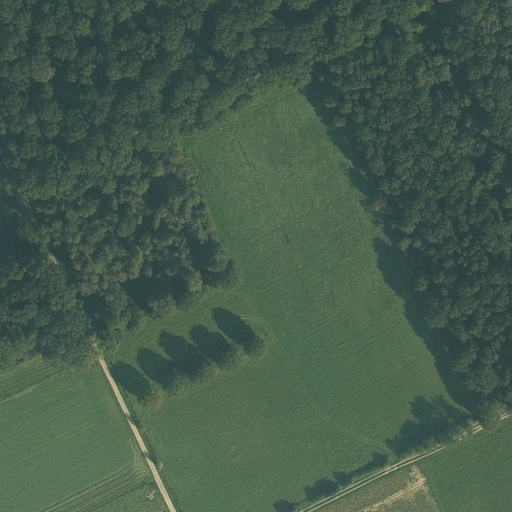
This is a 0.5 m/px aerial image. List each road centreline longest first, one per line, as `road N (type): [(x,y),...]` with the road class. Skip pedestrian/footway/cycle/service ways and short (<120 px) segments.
road 1 (track): [(19,189),(421,0)]
road 2 (track): [(0,147),(171,511)]
road 3 (track): [(305,511),(511,411)]
